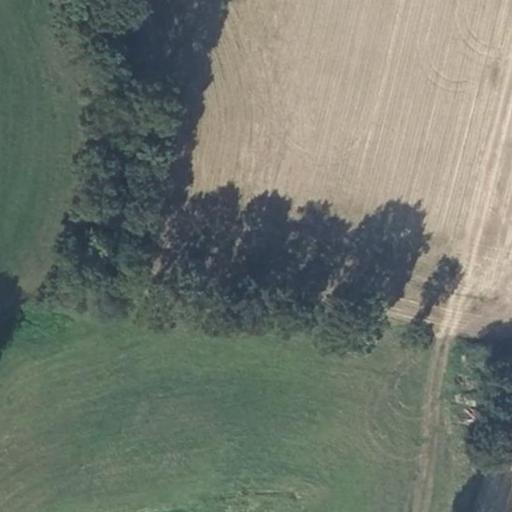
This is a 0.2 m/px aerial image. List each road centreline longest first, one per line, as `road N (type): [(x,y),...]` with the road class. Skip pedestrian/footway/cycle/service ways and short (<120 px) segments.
road 1 (track): [(453,339),(511,141)]
road 2 (unclassified): [(419,511),(453,339)]
